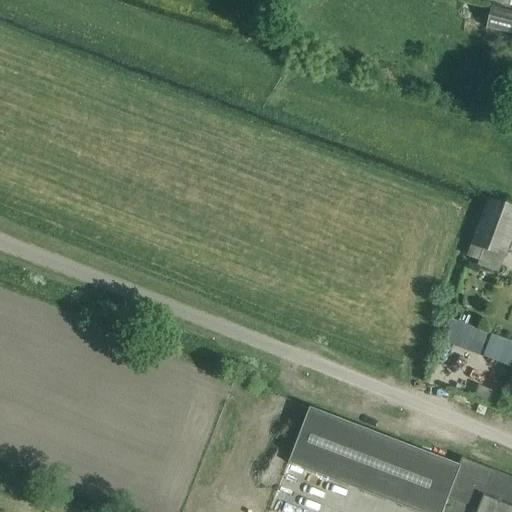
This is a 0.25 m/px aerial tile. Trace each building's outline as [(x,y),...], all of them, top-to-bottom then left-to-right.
[(490,29),(511,34),(511,13),(495,9),(490,29)] [(497,273),(511,233),(511,213),(485,203),(464,261),(497,273)] [(511,337),(461,325),(455,348),(511,362),(511,337)] [(412,511),(441,511),(459,466),(310,408),(288,464),(412,511)] [(459,466),(441,511),(511,511),(511,478),(462,459),(459,466)]
